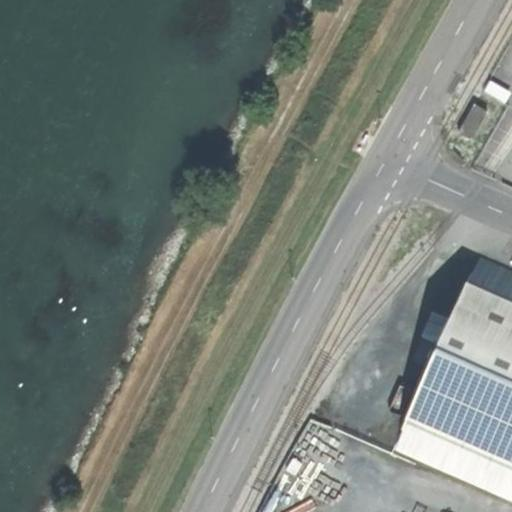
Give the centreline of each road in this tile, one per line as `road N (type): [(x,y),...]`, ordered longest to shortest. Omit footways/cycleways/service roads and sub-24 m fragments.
road 1 (unclassified): [(208,511),(384,164)]
road 2 (unclassified): [(384,164),(477,0)]
road 3 (residential): [(384,164),(511,220)]
